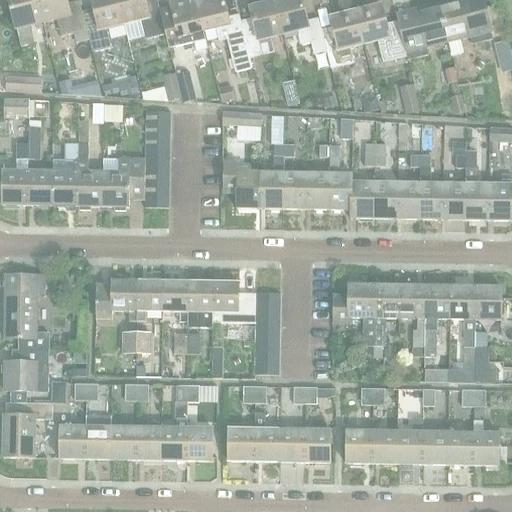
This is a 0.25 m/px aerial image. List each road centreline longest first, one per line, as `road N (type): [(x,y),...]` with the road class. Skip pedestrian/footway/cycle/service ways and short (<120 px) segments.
road 1 (residential): [(212,503),(511,506)]
road 2 (residential): [(511,254),(295,250)]
road 3 (residential): [(212,503),(0,497)]
road 4 (residential): [(0,246),(183,248)]
road 5 (residential): [(183,248),(184,116)]
